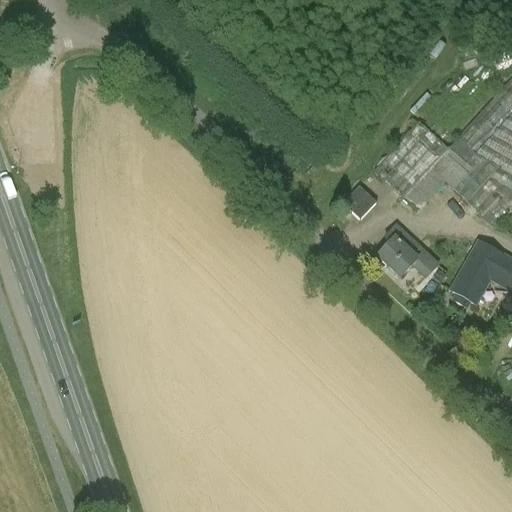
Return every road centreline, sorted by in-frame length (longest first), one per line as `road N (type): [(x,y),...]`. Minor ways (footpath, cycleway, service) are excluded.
road 1 (unclassified): [(68,26),(121,54),(403,323)]
road 2 (primary): [(106,511),(0,205)]
